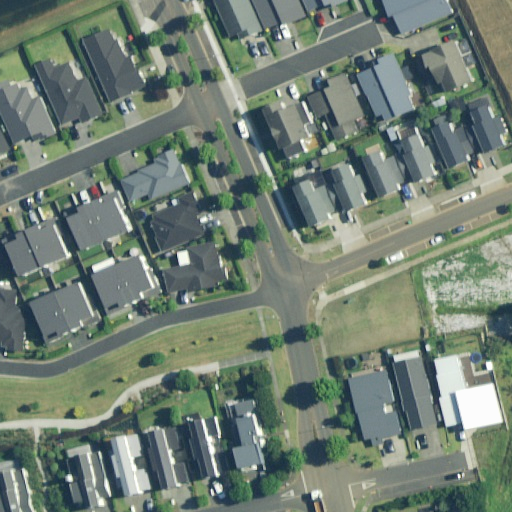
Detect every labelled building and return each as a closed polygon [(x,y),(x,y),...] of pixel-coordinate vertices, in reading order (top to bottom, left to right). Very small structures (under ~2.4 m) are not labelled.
[(264,31),(250,0),(215,0),(232,38),(238,35),(241,41),(264,31)] [(255,0),(268,30),(286,22),(287,25),(308,16),(300,0),(255,0)] [(304,0),(310,12),(328,4),(330,8),(349,0),(348,0),(304,0)] [(452,14),(445,0),(384,0),(392,17),(395,16),(403,35),(452,14)] [(128,59),(115,29),(86,41),(112,102),(147,87),(134,56),(128,59)] [(461,40),(425,53),(431,68),(435,66),(445,94),(476,82),(461,40)] [(414,95),(395,54),(381,60),(383,64),(359,75),(378,117),(384,114),(387,121),(424,105),(419,92),(414,95)] [(57,68),(53,59),(38,66),(63,126),(81,118),(83,123),(104,114),(88,77),(79,81),(71,63),(57,68)] [(366,116),(348,74),(333,80),(335,87),(309,98),(318,119),(337,111),(343,126),(366,116)] [(17,94),(11,81),(0,85),(0,106),(16,144),(45,132),(48,138),(57,134),(41,96),(34,99),(29,88),(17,94)] [(510,145),(490,97),(468,106),(487,154),(510,145)] [(279,114),(275,106),(267,110),(284,149),(313,137),(299,105),(279,114)] [(472,161),(454,118),(434,127),(452,169),(472,161)] [(0,155),(11,150),(0,126),(0,124),(0,155)] [(440,175),(424,135),(403,143),(419,184),(440,175)] [(186,160),(181,147),(157,157),(159,163),(122,178),(132,202),(150,194),(153,201),(194,184),(184,161),(186,160)] [(264,170),(255,147),(247,151),(256,173),(264,170)] [(388,159),(385,151),(367,159),(383,198),(409,188),(401,169),(396,156),(388,159)] [(371,204),(357,165),(335,173),(349,212),(371,204)] [(318,190),(314,181),(298,188),(315,227),(340,217),(327,186),(318,190)] [(182,204),(149,219),(164,253),(205,233),(195,212),(202,209),(194,191),(180,198),(182,204)] [(133,230),(117,193),(70,214),(86,250),(133,230)] [(73,256),(58,219),(8,240),(23,277),(73,256)] [(227,283),(216,242),(181,251),(184,266),(165,271),(171,294),(188,289),(189,293),(227,283)] [(160,294),(145,256),(118,267),(115,258),(94,266),(111,308),(124,303),(126,307),(160,294)] [(99,321),(83,284),(36,303),(50,336),(62,331),(64,335),(99,321)] [(17,307),(18,291),(1,289),(1,294),(0,294),(0,341),(4,342),(3,349),(24,350),(27,307),(17,307)] [(440,424),(422,350),(394,357),(411,431),(440,424)] [(405,433),(388,369),(351,378),(369,448),(374,446),(373,441),(405,433)] [(256,412),(252,397),(232,402),(242,446),(232,449),(237,469),(261,463),(255,436),(257,436),(252,412),(256,412)] [(222,433),(218,418),(189,426),(205,480),(221,475),(215,455),(217,454),(212,437),(222,433)] [(168,451),(178,449),(174,429),(150,434),(153,448),(149,448),(154,470),(158,470),(162,489),(185,484),(181,462),(171,464),(168,451)] [(131,458),(141,456),(137,436),(113,441),(116,454),(113,455),(117,477),(121,476),(125,496),(149,491),(144,469),(134,471),(131,458)] [(112,497),(102,452),(78,458),(84,481),(74,483),(79,503),(89,501),(91,508),(104,505),(103,499),(112,497)] [(37,511),(35,505),(26,467),(1,474),(5,491),(0,492),(0,507),(1,511),(37,511)] [(455,511),(453,501),(425,508),(426,511),(455,511)]
